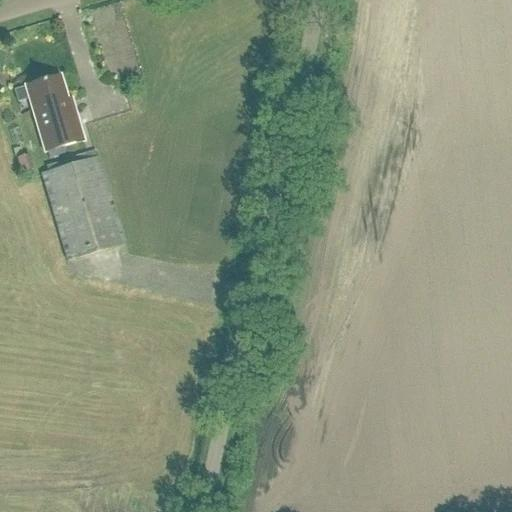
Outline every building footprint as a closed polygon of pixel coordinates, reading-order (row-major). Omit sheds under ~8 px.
[(63,150),(84,144),(70,100),(66,101),(60,79),(13,93),(17,105),(28,101),(44,156),(47,155),(48,160),(64,156),(63,150)] [(172,181),(206,172),(196,135),(162,144),(172,181)] [(48,174),(41,177),(66,263),(124,246),(98,159),(95,160),(93,156),(72,162),(73,167),(67,169),(65,164),(46,169),(48,174)] [(27,157),(16,161),(20,176),(32,172),(27,157)] [(214,213),(229,219),(248,176),(234,169),(214,213)]
